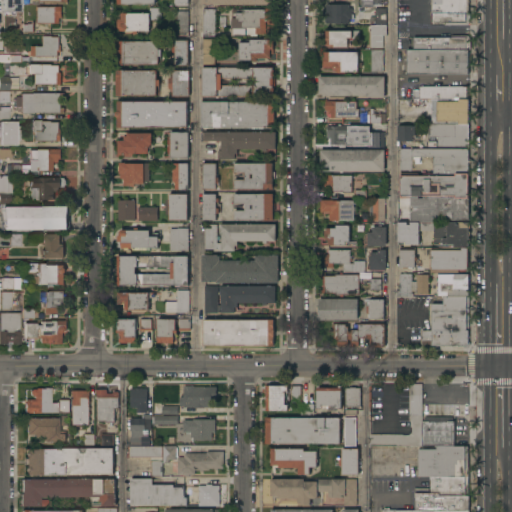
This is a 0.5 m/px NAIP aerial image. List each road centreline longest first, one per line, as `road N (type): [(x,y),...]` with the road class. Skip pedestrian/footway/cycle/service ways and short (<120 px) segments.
road 1 (residential): [(511,367),(0,368)]
road 2 (residential): [(299,0),(301,367)]
road 3 (residential): [(96,0),(97,367)]
road 4 (secondary): [(502,116),(488,138),(489,261),(502,283)]
road 5 (secondary): [(502,283),(510,135),(502,116)]
road 6 (residential): [(246,511),(246,367)]
road 7 (residential): [(3,511),(3,368)]
